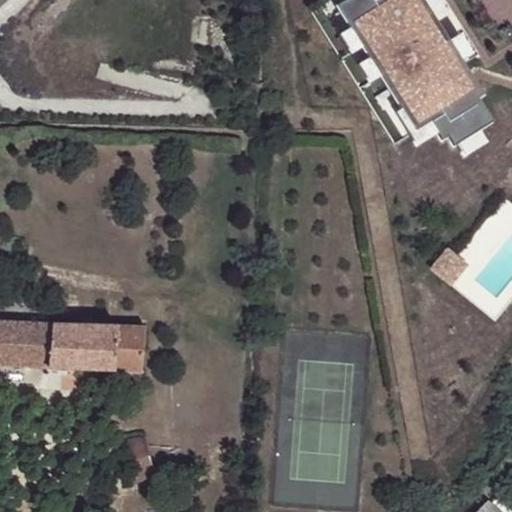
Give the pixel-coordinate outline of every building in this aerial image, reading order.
[(416,139),(431,130),(438,141),(443,149),(449,145),(455,155),(458,153),(480,139),(494,131),(480,107),(485,104),(463,69),(452,50),(434,22),(422,1),(421,0),(361,0),(339,14),(352,35),(364,54),(371,66),(382,83),(403,117),(416,139)] [(436,0),(424,0),(422,1),(434,22),(445,16),(436,0)] [(364,54),(352,35),(341,42),(353,61),(364,54)] [(462,43),(452,50),(463,69),(473,62),(462,43)] [(382,83),(371,66),(361,72),(371,89),(382,83)] [(416,139),(403,117),(398,121),(418,154),(438,141),(431,130),(416,139)] [(480,139),(458,153),(465,165),(487,151),(480,139)] [(0,369),(140,374),(141,329),(0,326),(0,369)] [(112,451),(122,484),(152,476),(145,449),(141,445),(136,445),(112,451)]
